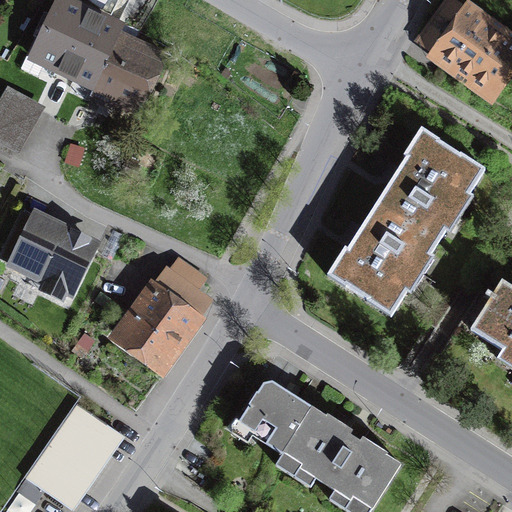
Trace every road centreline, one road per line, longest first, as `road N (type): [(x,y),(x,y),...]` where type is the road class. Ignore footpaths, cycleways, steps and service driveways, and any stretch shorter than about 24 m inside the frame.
road 1 (residential): [(247,305),(511,474)]
road 2 (residential): [(247,305),(364,77)]
road 3 (residential): [(109,511),(247,305)]
road 4 (residential): [(364,77),(232,0)]
